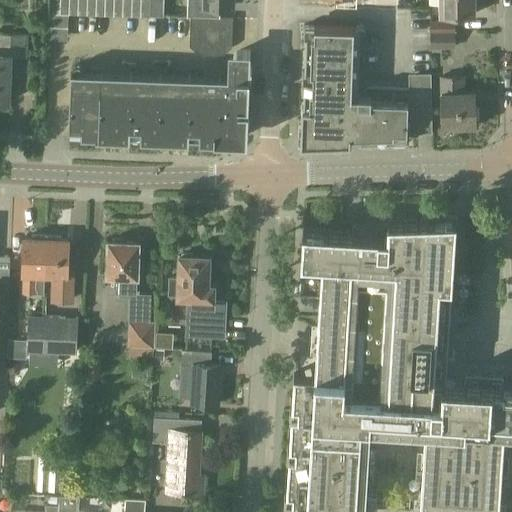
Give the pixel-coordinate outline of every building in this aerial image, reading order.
[(60,13),(60,0),(51,0),(51,13),(60,13)] [(60,0),(60,13),(68,13),(69,13),(69,0),(60,0)] [(69,0),(69,13),(78,14),(78,0),(69,0)] [(78,0),(78,14),(87,14),(87,0),(78,0)] [(87,0),(87,14),(96,14),(96,0),(87,0)] [(96,0),(96,14),(104,14),(104,0),(96,0)] [(104,0),(104,14),(113,15),(113,0),(104,0)] [(113,0),(113,15),(122,15),(122,0),(113,0)] [(122,0),(122,15),(131,15),(131,0),(122,0)] [(131,0),(131,15),(140,15),(140,0),(131,0)] [(140,0),(140,15),(149,16),(149,0),(140,0)] [(187,0),(187,16),(190,16),(219,17),(220,4),(233,5),(233,0),(187,0)] [(474,0),(441,0),(441,15),(475,14),(474,0)] [(50,26),(68,27),(68,13),(60,13),(51,13),(50,26)] [(233,17),(219,17),(190,16),(189,44),(191,46),(194,48),(196,50),(199,51),(201,52),(204,53),(207,54),(210,54),(213,54),(216,53),(219,53),(222,52),(224,51),(227,49),(229,48),(232,46),(233,17)] [(430,29),(456,29),(455,18),(430,18),(430,29)] [(375,98),(375,94),(358,94),(358,95),(351,95),(354,26),(314,25),(314,35),(306,34),(303,106),(302,106),(301,131),(306,132),(311,136),(311,142),(409,138),(409,137),(407,137),(407,133),(432,132),(431,71),(409,71),(409,87),(394,87),(393,98),(375,98)] [(50,26),(50,38),(68,39),(68,27),(50,26)] [(456,29),(430,29),(430,47),(456,47),(456,29)] [(10,55),(25,55),(25,34),(0,33),(0,101),(9,101),(10,55)] [(228,127),(228,134),(247,134),(250,50),(230,49),(229,82),(71,77),(69,122),(81,123),(81,129),(101,129),(101,123),(111,123),(111,130),(130,130),(130,124),(140,125),(140,131),(159,131),(160,125),(170,125),(170,132),(189,132),(189,126),(199,127),(199,133),(218,133),(219,127),(228,127)] [(476,125),(475,91),(465,92),(464,76),(442,77),(443,126),(476,125)] [(454,511),(499,511),(505,427),(443,423),(446,381),(456,217),(353,220),(353,231),(303,228),(299,288),(320,289),(315,373),(294,371),(286,501),(412,509),(416,451),(423,452),(420,510),(454,511)] [(178,248),(189,248),(190,232),(178,232),(178,248)] [(38,272),(45,272),(46,237),(25,236),(22,292),(37,292),(38,272)] [(68,238),(46,237),(45,272),(53,273),(52,298),(73,299),(75,272),(67,272),(68,238)] [(137,274),(136,274),(137,241),(109,240),(108,272),(107,272),(107,278),(119,279),(119,292),(137,293),(137,274)] [(225,335),(227,299),(212,298),(212,286),(206,285),(208,256),(181,255),(180,276),(170,275),(169,293),(180,293),(180,294),(188,294),(186,333),(225,335)] [(27,350),(77,352),(78,315),(28,313),(27,350)] [(156,320),(132,319),(131,344),(155,345),(156,320)] [(191,401),(219,403),(221,363),(211,363),(212,350),(181,348),(181,362),(193,363),(191,401)] [(87,371),(98,371),(99,354),(88,354),(87,371)] [(443,423),(505,427),(511,427),(511,385),(503,385),(503,376),(465,374),(465,382),(446,381),(443,423)] [(166,489),(203,491),(204,473),(199,472),(201,429),(202,418),(154,415),(153,440),(169,441),(166,489)] [(57,511),(59,494),(58,504),(46,503),(45,511),(14,508),(13,511),(57,511)] [(78,511),(80,495),(59,494),(57,511),(78,511)] [(123,511),(145,511),(147,501),(127,500),(127,511),(124,511),(123,511)]
